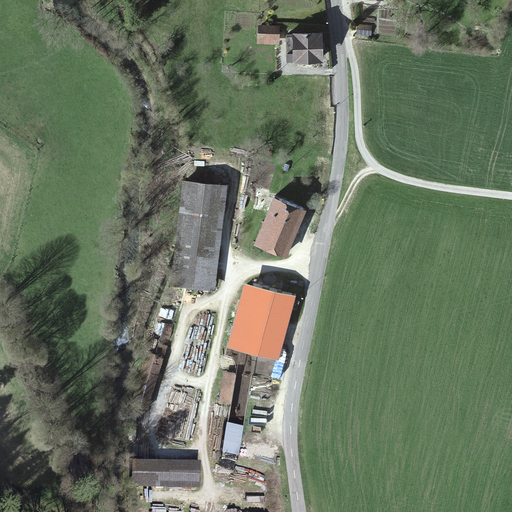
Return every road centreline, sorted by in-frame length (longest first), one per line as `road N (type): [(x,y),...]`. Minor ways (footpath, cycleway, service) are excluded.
road 1 (secondary): [(334,0),(342,136),(292,399),(299,511)]
road 2 (track): [(327,221),(370,165),(359,144),(349,46),(339,38)]
road 3 (track): [(370,165),(414,185),(511,198)]
